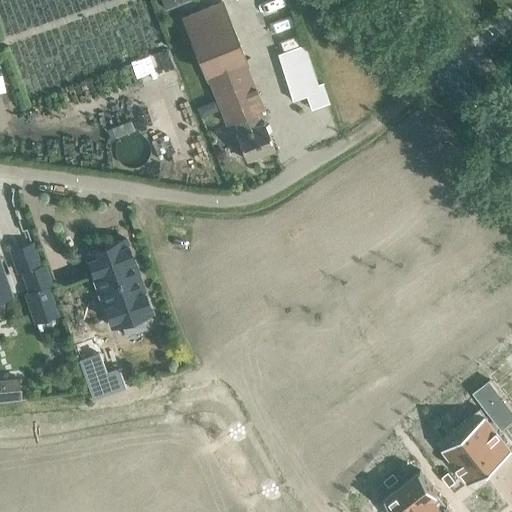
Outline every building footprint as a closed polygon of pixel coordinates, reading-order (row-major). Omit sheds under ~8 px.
[(177,4),(174,0),(161,0),(165,9),(177,4)] [(239,131),(236,133),(246,159),(274,148),(263,121),(260,122),(255,111),(263,108),(246,66),(247,66),(221,1),(181,16),(208,82),(209,81),(226,123),(234,119),(239,131)] [(311,108),(329,102),(322,82),(318,84),(304,43),(277,53),(292,99),(305,94),(311,108)] [(106,129),(110,138),(133,129),(130,120),(106,129)] [(61,313),(46,260),(41,262),(34,238),(13,244),(34,321),(61,313)] [(112,326),(121,322),(126,336),(147,329),(142,315),(152,312),(126,238),(86,252),(112,326)] [(0,398),(24,395),(21,373),(0,375),(0,398)] [(511,412),(505,403),(498,408),(506,417),(511,412)] [(511,447),(480,407),(458,423),(491,464),(511,447)] [(458,423),(437,440),(469,481),(491,464),(458,423)] [(438,454),(432,459),(439,469),(446,464),(438,454)] [(420,468),(379,501),(387,511),(409,511),(437,490),(420,468)] [(437,490),(409,511),(453,511),(437,491),(438,491),(437,490)]
